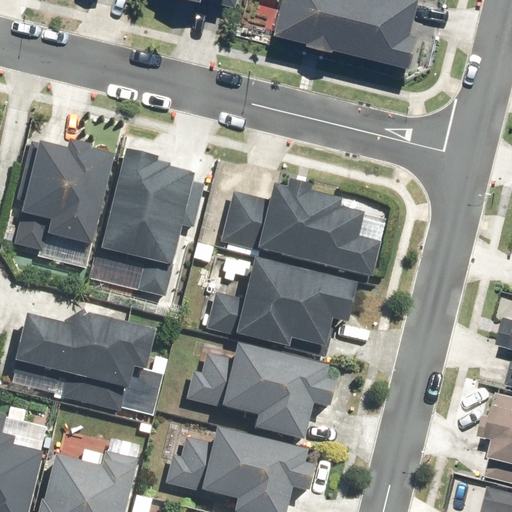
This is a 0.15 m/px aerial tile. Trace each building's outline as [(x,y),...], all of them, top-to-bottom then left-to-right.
[(419,0),(284,0),(277,30),(309,38),(309,40),(335,47),(335,45),(410,63),(418,32),(412,30),(419,0)] [(98,248),(120,159),(97,154),(98,149),(75,144),(73,152),(45,145),(44,147),(34,144),(21,202),(28,204),(18,246),(45,253),(49,236),(98,248)] [(131,152),(107,252),(149,262),(141,293),(168,300),(175,268),(178,269),(200,176),(176,171),(177,168),(163,165),(164,160),(131,152)] [(236,194),(224,244),(265,254),(265,252),(378,280),(387,245),(364,239),(370,216),(346,210),(348,202),(317,195),(318,189),(294,183),(292,191),(280,188),(276,204),(236,194)] [(219,295),(210,331),(249,340),(250,339),(295,350),(297,342),(331,351),(338,322),(354,326),(363,287),(260,262),(250,303),(219,295)] [(19,362),(16,373),(68,386),(65,399),(123,413),(129,390),(135,392),(140,370),(152,373),(162,333),(90,316),(89,313),(68,325),(33,316),(21,363),(19,362)] [(511,344),(511,377),(511,383),(511,382),(511,315),(510,315),(503,342),(511,344)] [(197,373),(190,401),(228,410),(229,409),(264,417),(261,431),(310,443),(319,406),(336,410),(342,385),(331,382),(334,369),(244,347),(240,362),(210,355),(205,375),(197,373)] [(500,438),(491,474),(511,479),(511,393),(502,391),(496,414),(490,412),(485,434),(500,438)] [(0,511),(33,511),(49,456),(18,448),(20,440),(5,436),(9,418),(0,415),(0,511)] [(176,458),(169,486),(207,495),(208,493),(243,502),(240,511),(293,511),(298,491),(315,495),(321,469),(310,466),(313,454),(223,432),(219,447),(189,440),(184,460),(176,458)] [(131,511),(142,471),(140,470),(142,462),(109,454),(105,468),(62,458),(51,503),(49,502),(46,511),(131,511)] [(511,511),(511,489),(497,486),(490,511),(511,511)]
